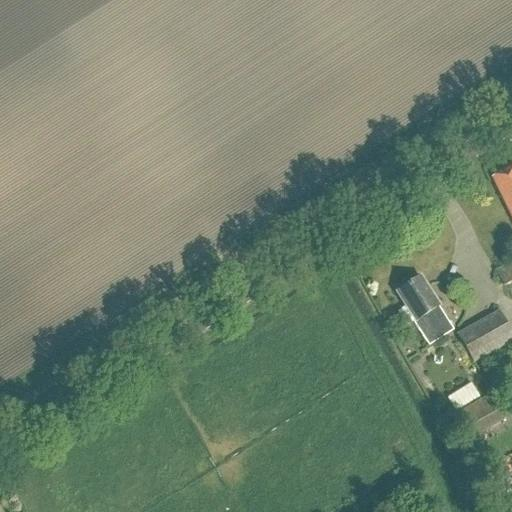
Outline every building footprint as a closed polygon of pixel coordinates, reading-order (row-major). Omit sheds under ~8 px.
[(511,168),(491,179),(511,224),(511,168)] [(504,288),(511,283),(511,262),(496,270),(504,288)] [(438,309),(419,280),(397,294),(406,308),(398,313),(397,317),(404,329),(412,324),(428,349),(453,333),(438,309)] [(472,364),(511,341),(511,336),(499,313),(457,337),(472,364)] [(449,413),(473,397),(464,383),(440,398),(449,413)] [(485,445),(496,438),(510,431),(503,419),(511,414),(511,406),(502,390),(490,396),(452,417),(467,444),(470,442),(475,450),(485,445)]
